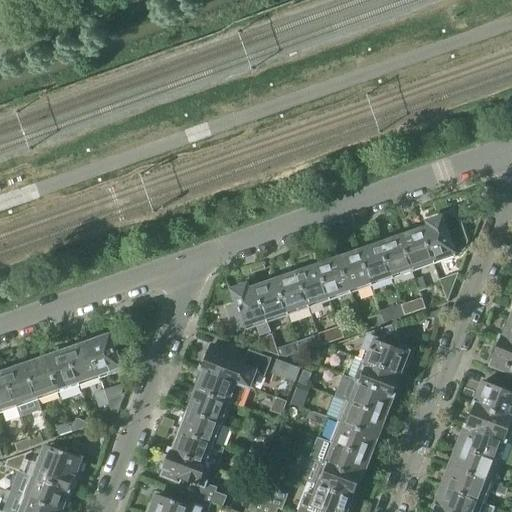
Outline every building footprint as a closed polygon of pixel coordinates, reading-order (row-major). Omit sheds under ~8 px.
[(447,230),(446,231),(441,217),(426,222),(428,227),(421,230),(433,264),(455,257),(452,247),(453,247),(454,247),(455,247),(456,246),(457,246),(457,245),(457,244),(457,243),(458,241),(459,240),(459,238),(459,237),(459,235),(458,233),(458,232),(456,231),(455,230),(454,229),(452,229),(450,229),(449,229),(447,230)] [(407,235),(401,237),(413,272),(433,264),(421,230),(420,230),(419,228),(406,232),(407,235)] [(388,241),(380,244),(392,279),(413,272),(401,237),(400,237),(399,235),(387,239),(388,241)] [(367,249),(358,252),(371,286),(392,279),(380,244),(379,245),(378,242),(366,246),(367,249)] [(346,256),(338,259),(350,293),(371,286),(358,252),(357,250),(345,254),(346,256)] [(318,266),(317,266),(329,300),(350,293),(338,259),(330,262),(329,259),(317,263),(318,266)] [(297,273),(296,273),(308,308),(329,300),(317,266),(309,269),(308,267),(296,271),(297,273)] [(276,280),(275,281),(287,315),(308,308),(296,273),(288,276),(287,274),(275,278),(276,280)] [(415,280),(419,290),(425,288),(422,277),(415,280)] [(458,277),(447,281),(440,283),(449,304),(458,277)] [(255,288),(254,288),(266,322),(287,315),(275,281),(267,284),(266,281),(254,285),(255,288)] [(231,290),(236,304),(225,307),(233,330),(243,326),(245,330),(255,327),(258,336),(269,332),(266,323),(266,322),(254,288),(248,290),(246,285),(231,290)] [(414,302),(401,307),(404,316),(417,312),(414,302)] [(404,316),(401,307),(387,311),(390,321),(404,316)] [(438,311),(423,316),(435,320),(438,311)] [(368,320),(371,328),(383,324),(380,316),(368,320)] [(501,332),(499,339),(511,343),(511,320),(510,320),(508,319),(506,320),(501,332)] [(372,348),(366,363),(399,376),(401,372),(403,373),(412,351),(396,345),(393,324),(370,331),(365,345),(372,348)] [(352,327),(340,331),(343,338),(354,334),(352,327)] [(340,331),(319,338),(322,345),(343,338),(340,331)] [(95,341),(86,344),(98,378),(120,370),(128,350),(124,340),(111,344),(108,336),(107,337),(106,335),(104,334),(95,337),(94,339),(95,341)] [(322,346),(322,345),(319,338),(319,335),(297,342),(301,353),(322,346)] [(511,343),(499,339),(490,361),(506,367),(505,370),(511,372),(511,343)] [(79,344),(65,349),(77,385),(98,378),(86,344),(79,347),(79,344)] [(288,358),(285,347),(277,350),(279,357),(285,359),(288,358)] [(201,369),(245,387),(247,388),(253,372),(263,376),(270,358),(246,348),(246,350),(247,350),(241,367),(237,366),(240,358),(225,352),(224,354),(208,348),(201,369)] [(53,356),(46,359),(57,393),(77,385),(65,349),(53,353),(53,356)] [(306,361),(318,366),(325,351),(323,349),(309,354),(306,361)] [(26,365),(25,366),(37,400),(57,393),(46,359),(38,361),(37,361),(35,359),(27,362),(26,365)] [(347,378),(354,381),(391,396),(399,376),(366,363),(355,359),(347,378)] [(271,373),(293,382),(298,370),(276,361),(271,373)] [(3,371),(19,415),(20,417),(33,413),(29,402),(37,400),(25,366),(17,368),(16,366),(3,371)] [(197,391),(230,403),(238,406),(245,387),(201,369),(193,387),(195,389),(197,390),(197,391)] [(0,421),(19,415),(3,371),(0,371),(0,421)] [(298,383),(306,386),(311,374),(302,371),(298,383)] [(354,381),(345,402),(383,417),(391,396),(354,381)] [(483,382),(474,405),(511,419),(511,392),(503,390),(483,382)] [(103,390),(108,404),(111,414),(115,413),(124,393),(121,394),(124,383),(103,390)] [(98,407),(108,404),(103,390),(93,394),(98,407)] [(191,398),(187,409),(222,423),(230,403),(197,391),(193,399),(191,398)] [(290,403),(310,411),(311,407),(304,404),(305,400),(294,396),(290,403)] [(270,411),(280,416),(281,416),(286,402),(275,398),(270,411)] [(345,402),(337,423),(375,437),(383,417),(345,402)] [(511,419),(474,405),(465,427),(504,441),(511,444),(511,419)] [(236,413),(247,418),(249,411),(239,407),(236,413)] [(184,424),(181,433),(214,445),(222,423),(187,409),(182,424),(184,424)] [(315,414),(312,422),(324,426),(327,419),(315,414)] [(75,422),(68,424),(71,433),(88,427),(87,423),(80,421),(79,418),(75,420),(75,422)] [(337,423),(329,444),(367,458),(375,437),(337,423)] [(71,433),(68,424),(56,429),(58,437),(71,433)] [(465,427),(457,448),(495,462),(504,441),(465,427)] [(176,433),(169,451),(206,466),(214,445),(181,433),(178,432),(176,433)] [(40,435),(24,441),(27,448),(43,442),(40,435)] [(27,448),(24,441),(14,445),(17,452),(27,448)] [(262,465),(268,451),(252,444),(246,458),(262,465)] [(329,444),(322,464),(359,479),(367,458),(329,444)] [(20,473),(30,477),(68,491),(70,491),(73,490),(76,483),(74,479),(73,479),(75,472),(77,473),(80,471),(83,464),(81,461),(80,460),(82,454),(65,447),(63,453),(49,447),(44,461),(38,459),(36,464),(25,460),(20,473)] [(457,448),(450,467),(488,482),(495,462),(457,448)] [(206,466),(169,451),(162,468),(164,469),(162,476),(177,482),(178,479),(191,484),(188,490),(196,493),(194,497),(220,507),(224,497),(213,493),(215,489),(206,485),(207,481),(201,479),(206,466)] [(17,480),(20,473),(25,460),(26,455),(25,455),(6,461),(4,467),(7,468),(4,475),(17,480)] [(326,466),(318,487),(351,500),(359,479),(322,464),(321,464),(326,466)] [(246,481),(258,486),(265,468),(255,465),(250,478),(247,477),(246,481)] [(450,467),(442,487),(480,502),(488,482),(450,467)] [(23,496),(22,496),(60,510),(62,511),(65,510),(68,502),(67,499),(65,499),(68,491),(30,477),(27,484),(31,486),(26,497),(23,496)] [(351,500),(318,487),(311,484),(307,495),(300,511),(348,511),(353,502),(351,501),(351,500)] [(254,497),(273,504),(277,493),(258,486),(254,497)] [(442,487),(434,509),(440,511),(491,511),(493,507),(480,502),(442,487)] [(200,511),(156,495),(153,504),(151,503),(148,505),(145,511),(200,511)] [(59,511),(60,510),(22,496),(19,505),(23,506),(20,511),(59,511)] [(278,511),(275,511),(277,506),(273,504),(254,497),(249,511),(252,511),(278,511)]
